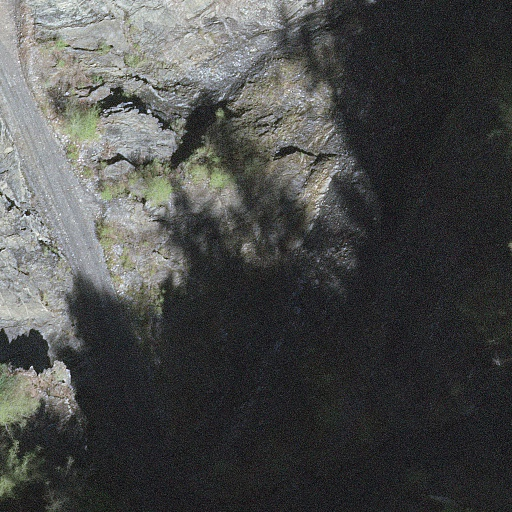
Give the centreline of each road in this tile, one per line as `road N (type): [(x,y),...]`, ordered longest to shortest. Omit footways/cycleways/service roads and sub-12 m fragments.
road 1 (track): [(162,511),(144,500),(97,222),(20,57),(0,36)]
road 2 (track): [(511,440),(366,501),(312,511)]
